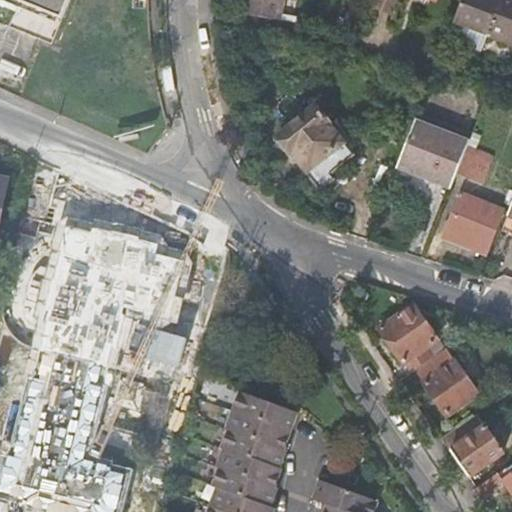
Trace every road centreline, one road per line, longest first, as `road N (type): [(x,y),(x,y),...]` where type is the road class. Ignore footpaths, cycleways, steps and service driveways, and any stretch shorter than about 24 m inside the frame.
road 1 (residential): [(258,226),(446,511)]
road 2 (secondary): [(258,226),(0,122)]
road 3 (secondary): [(511,308),(258,226)]
road 4 (unclassified): [(258,226),(209,153),(184,62),(178,0)]
